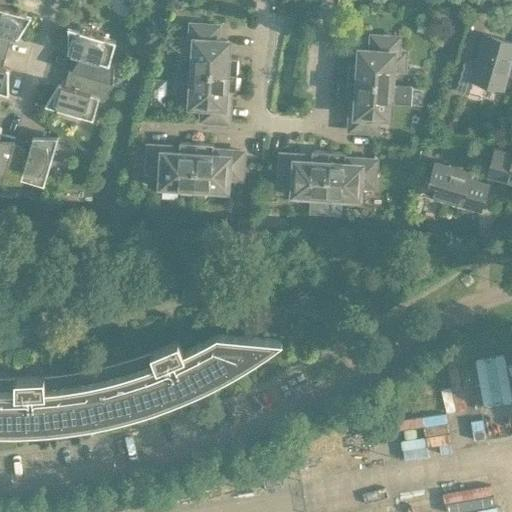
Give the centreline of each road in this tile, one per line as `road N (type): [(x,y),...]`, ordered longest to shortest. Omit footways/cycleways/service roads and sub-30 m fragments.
road 1 (unclassified): [(0,486),(88,476),(244,430),(311,400),(471,304),(511,292)]
road 2 (residential): [(245,127),(313,125),(320,117),(330,0)]
road 3 (residential): [(245,127),(264,0)]
road 4 (residential): [(20,118),(53,0)]
